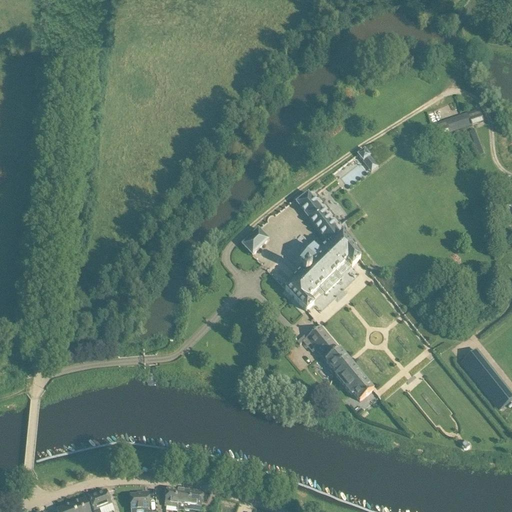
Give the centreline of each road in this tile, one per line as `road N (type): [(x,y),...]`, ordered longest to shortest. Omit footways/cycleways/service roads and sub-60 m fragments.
road 1 (unclassified): [(35,502),(26,466),(34,379),(174,357),(302,226)]
road 2 (track): [(34,379),(69,0)]
road 3 (unclassified): [(281,511),(198,485),(147,480),(88,484),(35,502)]
